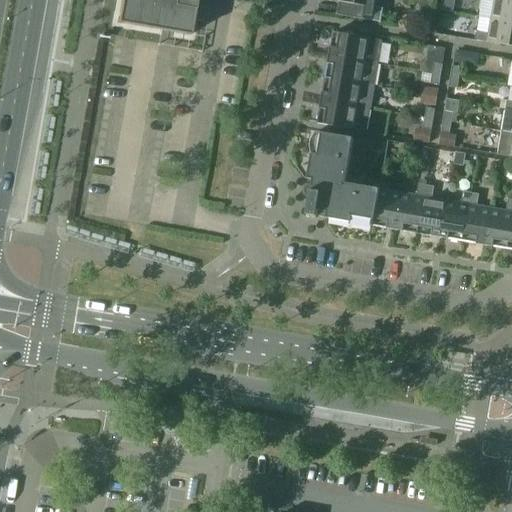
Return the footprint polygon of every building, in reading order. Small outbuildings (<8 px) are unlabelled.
[(121,0),(117,23),(190,36),(196,0),(121,0)] [(337,13),(337,15),(381,22),(384,8),(377,7),(377,0),(339,0),(339,2),(343,2),(341,14),(337,13)] [(426,0),(420,0),(416,3),(423,13),(432,6),(426,0)] [(442,0),(441,10),(452,12),(454,0),(442,0)] [(511,0),(482,0),(480,17),(511,22),(511,0)] [(478,31),(476,40),(511,46),(511,22),(480,17),(478,31)] [(334,32),(330,55),(379,64),(383,41),(334,32)] [(457,50),(454,63),(463,64),(465,52),(457,50)] [(330,55),(326,78),(375,86),(379,64),(330,55)] [(435,63),(433,73),(442,75),(444,64),(435,63)] [(453,66),(451,76),(460,78),(462,67),(453,66)] [(442,75),(433,73),(431,84),(440,85),(442,75)] [(460,78),(451,76),(450,87),(458,88),(460,78)] [(326,78),(322,100),(371,109),(375,86),(326,78)] [(423,87),(422,94),(438,97),(439,89),(423,87)] [(422,94),(421,103),(437,106),(438,97),(422,94)] [(448,99),(446,111),(454,112),(458,113),(460,101),(448,99)] [(322,100),(318,124),(367,132),(371,109),(322,100)] [(427,108),(425,118),(434,120),(436,109),(427,108)] [(511,110),(506,109),(502,131),(511,133),(511,110)] [(446,111),(444,121),(452,123),(454,112),(446,111)] [(434,120),(425,118),(424,129),(432,130),(434,120)] [(452,123),(444,121),(442,132),(451,133),(452,123)] [(416,129),(414,140),(430,143),(432,132),(416,129)] [(511,133),(502,131),(498,155),(511,157),(511,133)] [(372,226),(374,226),(380,189),(346,183),(354,138),(317,132),(317,134),(323,135),(319,155),(313,154),(309,179),(314,180),(313,185),(311,185),(310,185),(309,186),(309,187),(308,188),(307,189),(307,190),(307,191),(307,192),(307,193),(308,194),(309,195),(310,196),(311,197),(308,215),(318,216),(319,210),(328,212),(327,218),(352,222),(354,216),(373,220),(372,226)] [(442,133),(440,144),(451,146),(453,135),(442,133)] [(380,189),(374,226),(396,230),(403,193),(388,190),(390,179),(382,177),(380,189)] [(403,193),(396,230),(419,234),(427,185),(419,184),(417,195),(403,193)] [(427,185),(419,234),(441,238),(447,201),(433,198),(435,186),(427,185)] [(447,201),(441,238),(464,242),(472,193),(464,191),(462,203),(447,201)] [(472,193),(464,242),(486,246),(492,208),(478,206),(480,194),(472,193)] [(492,208),(486,246),(508,249),(511,228),(511,199),(509,199),(507,211),(492,208)]
